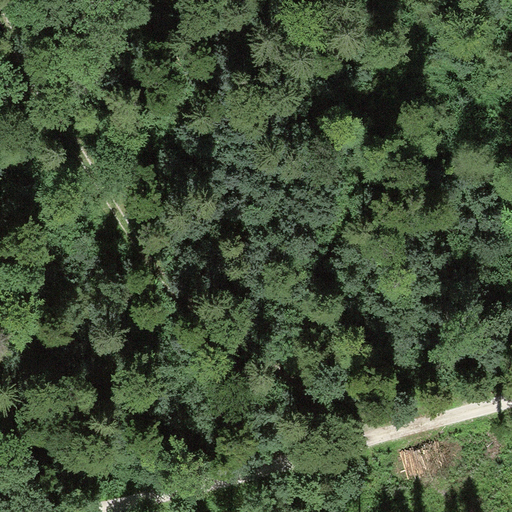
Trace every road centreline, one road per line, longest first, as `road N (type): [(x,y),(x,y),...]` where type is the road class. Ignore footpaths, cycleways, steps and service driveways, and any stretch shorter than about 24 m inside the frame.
road 1 (track): [(338,448),(288,378),(180,291),(85,169),(0,11)]
road 2 (track): [(81,511),(338,448)]
road 3 (track): [(0,432),(133,468),(179,490)]
road 4 (track): [(338,448),(511,395)]
